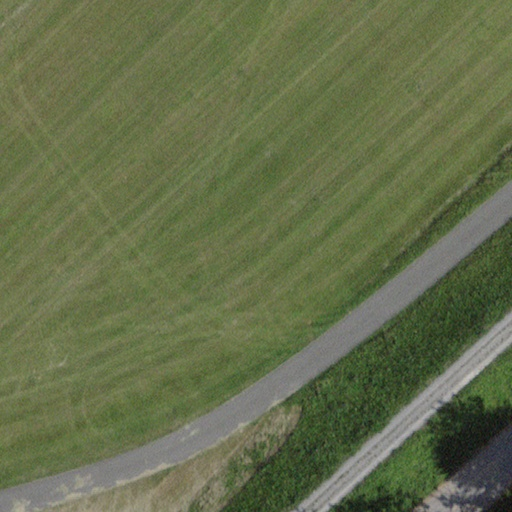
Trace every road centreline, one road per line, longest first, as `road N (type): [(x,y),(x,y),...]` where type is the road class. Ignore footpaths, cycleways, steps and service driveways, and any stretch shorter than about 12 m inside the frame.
road 1 (track): [(511,201),(284,390),(154,458),(0,505)]
road 2 (track): [(511,337),(317,511)]
